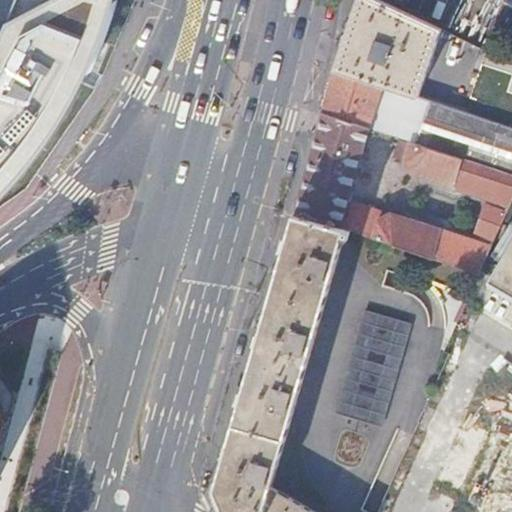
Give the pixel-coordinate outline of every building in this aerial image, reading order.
[(0,0),(0,201),(16,189),(52,152),(73,127),(93,104),(120,0),(0,0)] [(339,53),(334,70),(381,85),(419,97),(439,30),(376,0),(353,0),(346,31),(339,53)] [(511,127),(511,56),(510,55),(509,58),(484,50),(469,99),(491,106),(487,119),(511,127)] [(322,113),(367,128),(381,85),(334,70),(331,82),(322,113)] [(411,142),(511,174),(511,127),(487,119),(430,101),(421,129),(400,122),(397,131),(393,129),(391,136),(411,142)] [(348,231),(394,245),(480,274),(508,211),(497,208),(491,209),(485,212),(481,225),(482,232),(484,233),(481,242),(391,213),(384,218),(381,217),(379,212),(360,207),(353,207),(350,209),(347,219),(342,218),(367,128),(322,113),(317,133),(306,173),(295,213),(348,231)] [(511,203),(511,174),(411,142),(405,162),(411,174),(511,205),(511,203)] [(348,231),(294,217),(255,349),(214,488),(224,511),(367,511),(324,487),(344,416),(334,413),(365,309),(375,312),(394,245),(348,231)] [(511,240),(488,281),(511,295),(511,240)] [(375,312),(365,309),(334,413),(344,416),(381,427),(412,323),(375,312)] [(0,462),(18,392),(0,366),(0,462)]
